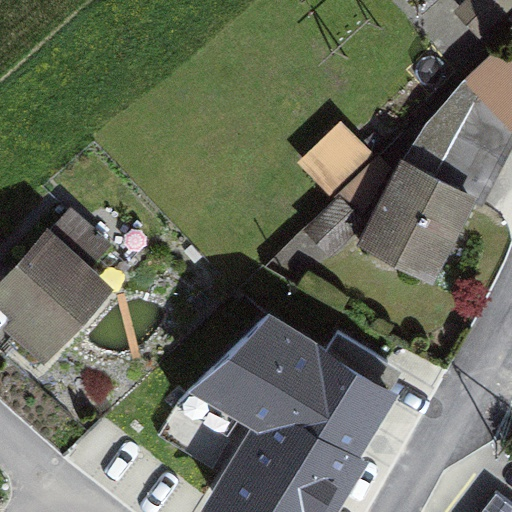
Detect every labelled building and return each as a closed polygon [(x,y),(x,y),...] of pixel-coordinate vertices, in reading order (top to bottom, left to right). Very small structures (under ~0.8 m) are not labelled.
[(424,131),(372,239),(430,271),(470,185),(488,190),(511,141),(511,70),(500,55),(424,131)] [(367,153),(344,127),(307,162),(331,187),(367,153)] [(323,212),(341,235),(362,217),(391,167),(382,156),(323,212)] [(66,216),(0,286),(0,288),(56,340),(105,288),(86,270),(104,250),(66,216)] [(261,415),(209,496),(234,511),(305,511),(388,381),(270,308),(198,375),(261,415)] [(511,511),(511,506),(493,492),(477,511),(511,511)]
